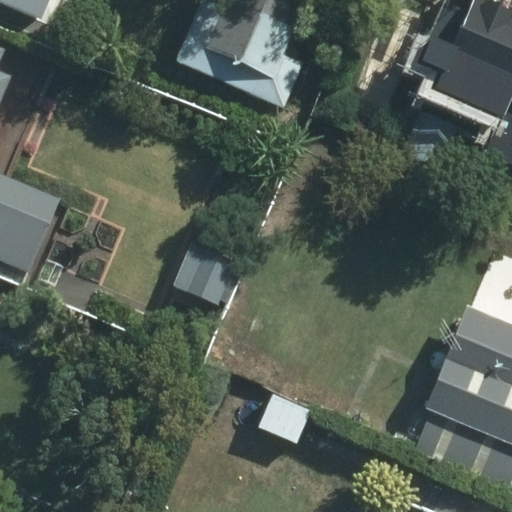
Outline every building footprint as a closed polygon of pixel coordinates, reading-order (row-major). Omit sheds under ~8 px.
[(190,0),(166,58),(277,104),(294,62),(273,53),(294,0),(190,0)] [(511,127),(511,126),(511,0),(439,0),(427,31),(439,35),(428,60),(437,63),(426,90),(490,115),(481,137),(504,146),(511,127)] [(441,163),(454,124),(414,109),(399,148),(441,163)] [(0,260),(12,266),(28,227),(0,215),(0,260)] [(257,246),(198,220),(169,286),(229,312),(257,246)] [(511,325),(456,302),(415,405),(423,409),(406,449),(502,488),(511,463),(511,325)]
